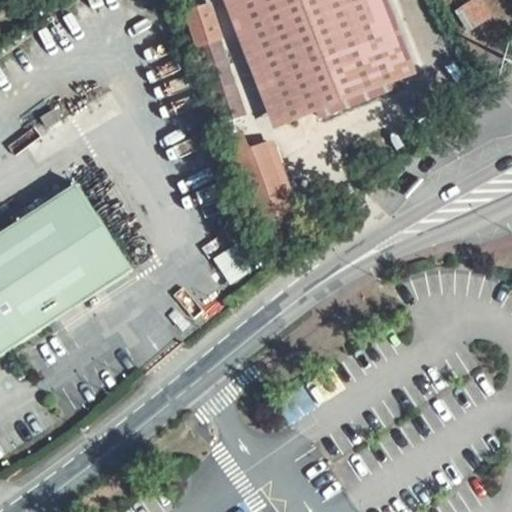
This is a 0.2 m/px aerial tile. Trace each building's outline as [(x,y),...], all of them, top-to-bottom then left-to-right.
[(397,90),(362,0),(244,0),(292,129),(397,90)] [(476,0),(470,0),(460,6),(474,28),(488,19),(476,0)] [(246,126),(220,46),(224,44),(215,12),(193,17),(229,132),(246,126)] [(258,160),(253,145),(235,151),(246,185),(286,173),(280,154),(258,160)] [(286,173),(246,185),(258,223),(275,218),(266,194),(291,188),(286,173)] [(88,191),(12,238),(0,245),(0,362),(143,274),(88,191)] [(212,258),(228,284),(251,269),(235,244),(212,258)]
